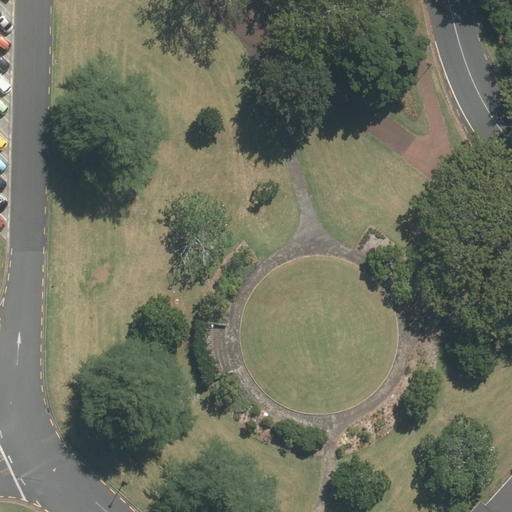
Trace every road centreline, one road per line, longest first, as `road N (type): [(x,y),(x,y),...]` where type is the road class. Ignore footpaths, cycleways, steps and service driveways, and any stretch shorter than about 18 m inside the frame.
road 1 (residential): [(16,362),(30,0)]
road 2 (track): [(227,0),(434,163),(511,159)]
road 3 (residential): [(511,138),(472,73),(453,0)]
